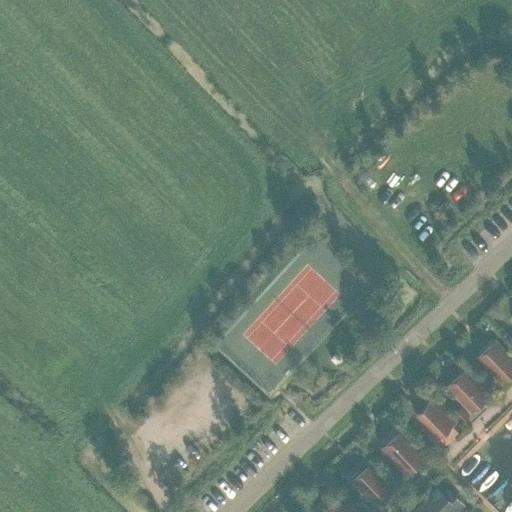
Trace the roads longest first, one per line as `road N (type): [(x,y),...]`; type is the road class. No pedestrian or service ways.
road 1 (residential): [(511,243),(231,511)]
road 2 (track): [(223,387),(153,458),(152,484),(171,511)]
